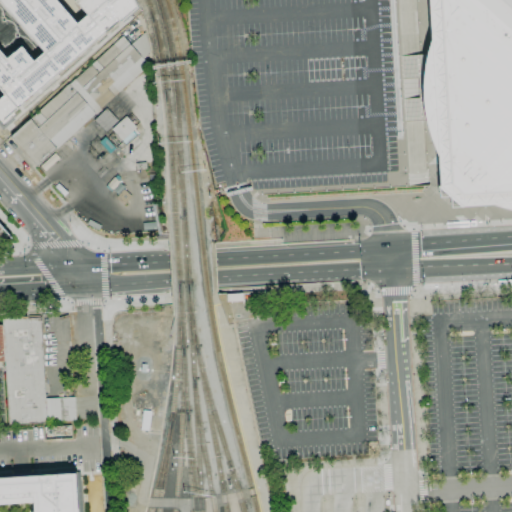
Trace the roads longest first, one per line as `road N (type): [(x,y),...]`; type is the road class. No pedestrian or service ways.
road 1 (primary): [(215,277),(392,268)]
road 2 (primary): [(389,248),(214,258)]
road 3 (primary): [(511,239),(389,248)]
road 4 (secondary): [(79,266),(0,173)]
road 5 (tertiary): [(401,361),(408,481)]
road 6 (primary): [(392,268),(511,263)]
